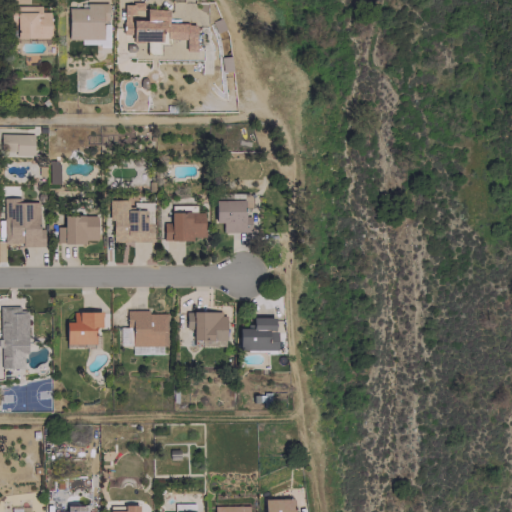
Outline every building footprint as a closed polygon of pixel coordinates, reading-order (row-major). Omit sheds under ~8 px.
[(106,4),(84,3),(84,8),(66,8),(66,39),(101,39),(101,21),(106,21),(106,4)] [(193,50),(193,23),(165,23),(165,9),(141,9),(141,3),(122,3),(121,33),(130,34),(130,39),(183,40),(183,50),(193,50)] [(15,38),(48,37),(48,12),(38,12),(38,5),(14,6),(15,38)] [(31,134),(0,133),(0,152),(31,153),(31,134)] [(47,183),(57,183),(56,161),(46,162),(47,183)] [(41,220),(36,220),(36,201),(18,202),(18,197),(1,197),(2,245),(42,244),(41,220)] [(213,198),(213,222),(221,222),(221,232),(247,232),(247,208),(250,208),(250,198),(213,198)] [(151,241),(151,211),(147,211),(147,205),(127,205),(127,200),(109,200),(109,242),(151,241)] [(162,239),(202,239),(202,211),(169,212),(169,224),(162,224),(162,239)] [(95,242),(94,215),(61,215),(62,226),(54,226),(54,242),(95,242)] [(25,353),(25,307),(0,307),(0,367),(21,368),(21,353),(25,353)] [(164,354),(163,313),(147,313),(147,309),(124,310),(124,327),(130,327),(130,354),(164,354)] [(63,322),(64,344),(93,343),(92,327),(99,327),(98,311),(70,312),(71,321),(63,322)] [(223,340),(224,312),(184,311),(183,328),(191,329),(191,339),(223,340)] [(272,350),(273,317),(250,316),(250,328),(237,327),(236,349),(272,350)] [(128,342),(129,327),(118,327),(118,342),(128,342)]
